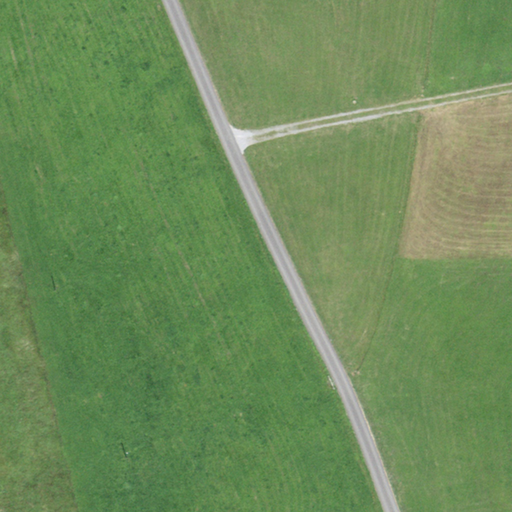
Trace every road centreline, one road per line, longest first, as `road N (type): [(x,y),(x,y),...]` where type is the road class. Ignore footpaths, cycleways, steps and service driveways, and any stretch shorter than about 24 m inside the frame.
road 1 (track): [(167,0),(389,511)]
road 2 (track): [(511,90),(226,142)]
